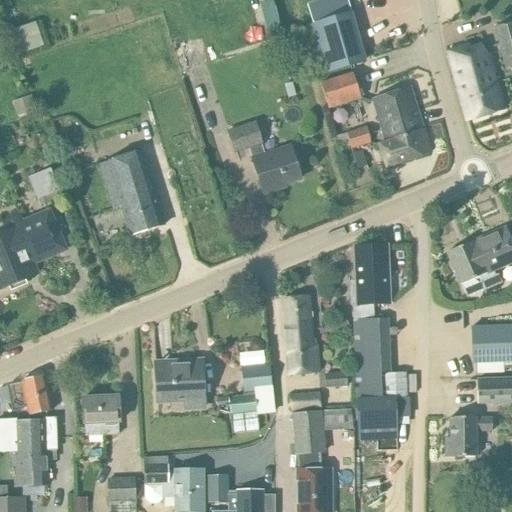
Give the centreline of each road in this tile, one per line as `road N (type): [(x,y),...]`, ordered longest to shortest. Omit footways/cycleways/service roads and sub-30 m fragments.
road 1 (unclassified): [(0,370),(421,197)]
road 2 (residential): [(418,511),(421,197)]
road 3 (unknown): [(177,452),(264,451),(274,442),(274,260)]
road 4 (unclassified): [(474,175),(434,61),(426,0)]
